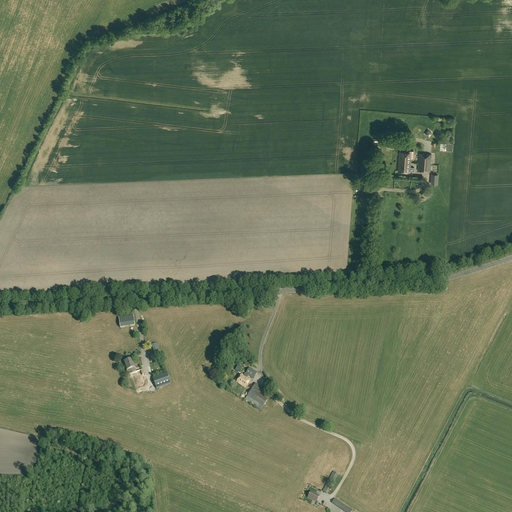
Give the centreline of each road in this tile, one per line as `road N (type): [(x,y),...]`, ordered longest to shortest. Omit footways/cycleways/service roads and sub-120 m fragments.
road 1 (unclassified): [(0,306),(433,281),(511,257)]
road 2 (unknown): [(368,285),(379,152),(425,146)]
